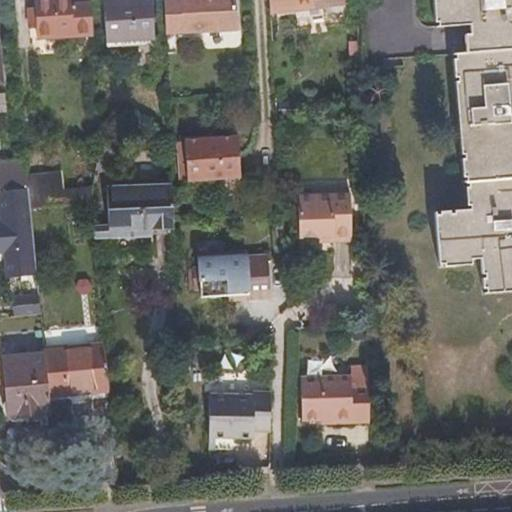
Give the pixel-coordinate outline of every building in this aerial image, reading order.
[(94,35),(91,0),(82,0),(75,0),(74,0),(37,0),(38,6),(38,10),(28,11),(29,29),(39,29),(40,38),(94,35)] [(105,0),(108,38),(156,34),(154,0),(105,0)] [(237,0),(164,0),(166,33),(239,30),(237,0)] [(271,0),(272,14),(297,11),(295,1),(304,0),(271,0)] [(327,7),(325,0),(304,0),(295,1),(297,11),(327,7)] [(511,0),(428,0),(431,27),(463,22),(464,33),(459,33),(459,42),(460,51),(511,47),(511,0)] [(157,42),(156,34),(108,38),(109,45),(157,42)] [(511,47),(448,52),(449,66),(458,179),(464,178),(511,174),(511,47)] [(202,138),(201,133),(186,134),(188,176),(240,175),(238,135),(216,135),(216,138),(202,138)] [(110,170),(116,141),(103,141),(98,167),(110,170)] [(28,175),(26,156),(0,158),(0,186),(29,184),(28,175)] [(28,175),(29,184),(29,186),(31,206),(92,201),(94,185),(65,187),(63,172),(28,175)] [(511,175),(464,178),(464,186),(461,186),(462,204),(465,204),(466,208),(430,211),(434,264),(466,262),(465,258),(477,257),(479,291),(511,287),(511,175)] [(31,206),(29,186),(0,190),(0,201),(2,220),(0,219),(0,250),(4,250),(7,276),(38,272),(31,206)] [(175,236),(174,217),(173,188),(113,186),(111,230),(111,242),(136,243),(137,236),(155,237),(175,236)] [(334,234),(334,239),(353,238),(349,191),(297,194),(301,235),(320,235),(334,234)] [(94,229),(96,242),(111,242),(111,230),(94,229)] [(247,290),(248,294),(270,294),(266,250),(244,251),(239,247),(234,248),(227,252),(198,254),(198,263),(200,283),(200,292),(230,291),(247,290)] [(200,283),(198,263),(189,264),(190,284),(200,283)] [(12,313),(41,311),(40,293),(11,296),(12,313)] [(49,391),(109,386),(105,340),(45,346),(45,352),(49,391)] [(10,415),(51,411),(49,391),(45,352),(5,356),(10,415)] [(329,421),(367,421),(366,382),(349,382),(349,375),(299,376),(300,417),(319,417),(329,416),(329,421)] [(251,429),(267,429),(269,389),(251,390),(251,392),(204,395),(206,439),(212,439),(250,437),(251,429)]
